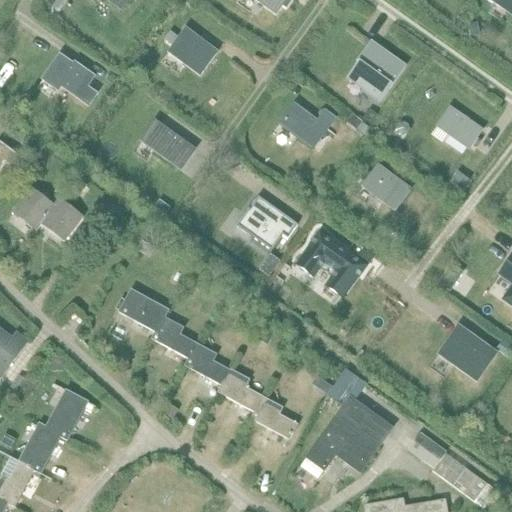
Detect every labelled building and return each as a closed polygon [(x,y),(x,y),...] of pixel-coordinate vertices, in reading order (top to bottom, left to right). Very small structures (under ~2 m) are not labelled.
[(63,0),(53,0),(48,7),(58,15),(67,3),(63,0)] [(101,0),(120,14),(130,0),(101,0)] [(250,0),(275,17),(281,9),(285,12),(293,0),(250,0)] [(511,0),(486,0),(511,18),(511,0)] [(470,26),(471,39),(479,38),(477,25),(470,26)] [(185,32),(168,54),(200,78),(217,55),(185,32)] [(368,56),(351,80),(370,93),(368,95),(381,104),(389,92),(406,69),(373,46),(366,54),(368,56)] [(59,58),(42,82),(58,93),(60,89),(88,109),(96,97),(86,90),(93,80),(74,66),(73,68),(59,58)] [(110,75),(105,82),(112,87),(117,80),(110,75)] [(294,108),(278,129),(313,155),(336,123),(324,113),(316,124),(294,108)] [(450,108),(434,130),(468,153),(482,132),(450,108)] [(352,117),(346,124),(356,132),(361,125),(362,124),(352,117)] [(361,125),(356,132),(364,138),(369,131),(361,125)] [(156,126),(142,146),(172,168),(184,151),(168,140),(170,136),(156,126)] [(28,144),(24,150),(32,156),(37,150),(39,147),(30,141),(28,144)] [(0,173),(6,166),(7,165),(10,167),(9,168),(10,169),(16,160),(13,157),(14,155),(0,144),(0,173)] [(38,152),(34,158),(46,167),(50,160),(53,156),(42,147),(38,152)] [(378,167),(360,191),(394,216),(412,193),(378,167)] [(458,175),(452,182),(463,190),(469,183),(458,175)] [(41,226),(54,209),(30,192),(12,217),(35,234),(41,226)] [(272,254),(277,248),(286,235),(289,237),(296,227),(293,225),(259,200),(250,212),(249,212),(237,229),(272,254)] [(59,202),(54,209),(41,226),(65,243),(82,219),(59,202)] [(159,203),(154,210),(164,217),(169,210),(159,203)] [(184,229),(192,221),(185,214),(177,222),(184,229)] [(314,248),(300,268),(315,279),(324,266),(335,274),(326,287),(341,298),(355,278),(359,280),(367,269),(319,234),(311,245),(314,248)] [(151,249),(142,244),(136,253),(146,259),(151,249)] [(363,251),(358,259),(369,267),(374,259),(363,251)] [(270,257),(259,272),(268,279),(279,264),(270,257)] [(511,307),(511,258),(500,276),(511,284),(511,291),(510,295),(505,302),(511,307)] [(444,278),(438,286),(449,294),(455,286),(444,278)] [(120,315),(119,316),(156,337),(165,321),(168,314),(131,294),(129,298),(126,304),(120,315)] [(121,301),(115,312),(120,315),(126,304),(121,301)] [(0,379),(27,344),(16,336),(20,332),(0,317),(0,356),(1,357),(0,357),(0,379)] [(156,337),(153,343),(189,363),(197,348),(180,339),(184,331),(165,321),(156,337)] [(458,331),(437,359),(475,386),(496,358),(481,347),(479,350),(471,344),(473,342),(458,331)] [(501,344),(496,351),(506,359),(511,352),(501,344)] [(189,363),(186,369),(222,389),(230,375),(212,365),(216,357),(198,347),(197,348),(189,363)] [(63,374),(62,359),(52,361),(53,375),(63,374)] [(222,389),(219,396),(254,416),(261,404),(263,401),(245,391),(250,382),(232,373),(230,375),(222,389)] [(305,463),(300,470),(317,482),(323,475),(324,476),(338,457),(346,463),(344,466),(360,478),(393,431),(355,403),(366,388),(345,373),(327,397),(343,409),(304,462),(305,463)] [(300,375),(295,382),(308,390),(312,382),(300,375)] [(19,378),(11,389),(20,395),(28,384),(19,378)] [(317,380),(312,387),(326,397),(331,389),(317,380)] [(66,394),(46,432),(61,439),(68,443),(88,405),(66,394)] [(254,416),(251,422),(288,443),(296,428),(277,418),(281,411),(263,401),(261,404),(254,416)] [(168,408),(164,416),(173,421),(178,413),(168,408)] [(41,476),(61,439),(46,432),(39,428),(20,465),(34,472),(41,476)] [(5,437),(0,446),(0,447),(11,452),(16,442),(5,437)] [(407,454),(433,473),(445,456),(446,456),(420,437),(407,454)] [(433,473),(432,474),(482,511),(495,493),(445,456),(433,473)] [(2,478),(0,480),(0,501),(7,505),(15,509),(34,472),(20,465),(18,464),(9,482),(2,478)] [(404,511),(403,503),(367,509),(367,511),(404,511)]
